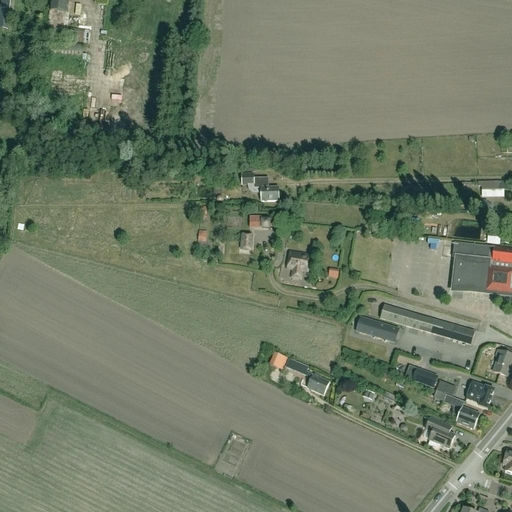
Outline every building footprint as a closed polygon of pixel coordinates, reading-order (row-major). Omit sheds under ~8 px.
[(68,0),(51,0),(48,38),(64,40),(68,0)] [(106,0),(106,34),(121,35),(120,0),(106,0)] [(80,17),(80,4),(70,4),(70,16),(80,17)] [(0,8),(0,28),(7,30),(9,10),(0,8)] [(90,31),(71,29),(69,42),(89,44),(90,31)] [(82,58),(83,45),(48,42),(47,55),(82,58)] [(115,59),(115,43),(104,43),(104,58),(115,59)] [(103,60),(103,70),(114,70),(114,60),(103,60)] [(110,72),(109,78),(122,81),(123,75),(110,72)] [(142,81),(143,92),(156,90),(155,79),(142,81)] [(155,106),(157,100),(146,96),(144,102),(155,106)] [(98,125),(108,125),(108,112),(99,112),(98,125)] [(248,186),(248,189),(249,190),(249,191),(250,192),(251,193),(252,194),(253,194),(254,194),(260,194),(260,203),(279,202),(279,188),(268,188),(268,179),(254,179),(254,174),(241,174),(242,186),(248,186)] [(479,183),(479,187),(483,187),(483,191),(499,191),(499,183),(479,183)] [(487,201),(473,200),(472,207),(467,207),(466,212),(486,214),(486,213),(493,212),(493,206),(487,203),(487,201)] [(207,219),(208,208),(203,207),(203,209),(200,209),(199,219),(207,219)] [(261,229),(275,228),(275,220),(260,221),(261,229)] [(198,242),(206,242),(207,232),(199,232),(198,242)] [(240,251),(252,251),(253,235),(241,234),(240,251)] [(487,244),(499,246),(500,237),(488,235),(487,244)] [(511,250),(488,248),(454,243),(452,258),(454,258),(450,294),(470,294),(501,298),(511,303),(511,250)] [(302,281),(303,272),(308,273),(311,256),(290,253),(287,270),(292,270),(290,279),(302,281)] [(456,327),(384,306),(380,320),(452,341),(456,327)] [(356,333),(375,339),(379,324),(360,319),(356,333)] [(375,339),(394,345),(398,330),(379,324),(375,339)] [(475,333),(456,327),(452,341),(471,346),(475,333)] [(507,378),(511,361),(511,356),(498,352),(496,358),(498,359),(493,373),(507,378)] [(275,353),(269,365),(282,371),(287,359),(275,353)] [(305,376),(307,373),(307,370),(308,368),(288,361),(285,368),(305,376)] [(433,391),(438,380),(418,372),(413,383),(433,391)] [(315,373),(314,376),(313,376),(307,389),(324,396),(329,383),(319,378),(320,375),(315,373)] [(449,384),(440,381),(437,390),(445,393),(449,384)] [(484,388),(472,383),(466,400),(479,404),(478,407),(488,410),(494,390),(485,387),(484,388)] [(365,391),(363,396),(372,399),(374,394),(365,391)] [(458,407),(461,402),(446,396),(444,403),(455,407),(452,415),(459,417),(457,424),(474,430),(480,415),(463,408),(462,409),(458,407)] [(446,426),(430,418),(425,430),(432,434),(429,440),(430,441),(428,446),(436,449),(437,445),(449,450),(455,436),(448,433),(451,428),(446,426)] [(511,453),(507,452),(503,466),(506,467),(505,472),(511,473),(511,453)]
